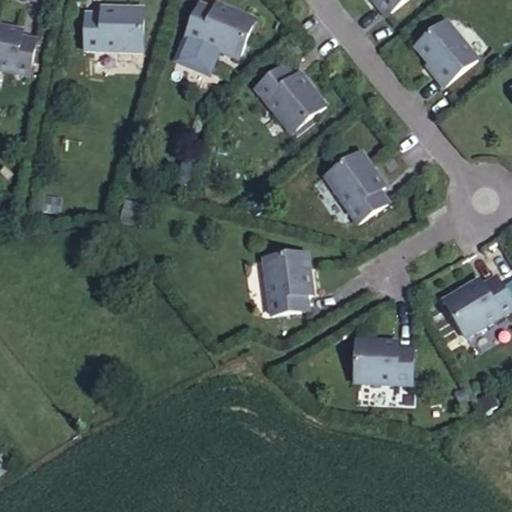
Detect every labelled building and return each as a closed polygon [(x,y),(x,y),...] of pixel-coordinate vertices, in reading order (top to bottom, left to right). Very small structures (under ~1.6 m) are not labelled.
[(373,0),(382,10),(394,0),(373,0)] [(197,3),(183,38),(237,58),(252,17),(214,3),(211,9),(197,3)] [(85,50),(143,53),(145,9),(102,7),(102,14),(87,13),(85,50)] [(442,16),(411,41),(432,66),(428,69),(439,82),(474,54),(442,16)] [(0,68),(29,75),(37,39),(22,36),(24,29),(0,24),(0,68)] [(253,85),(288,130),(322,102),(296,70),(291,74),(281,62),(253,85)] [(322,174),(355,221),(386,200),(378,188),(383,185),(359,149),(322,174)] [(124,197),(117,218),(139,225),(145,204),(124,197)] [(139,232),(160,237),(166,216),(144,211),(139,232)] [(261,257),(269,314),(306,309),(304,294),(310,293),(305,251),(261,257)] [(440,298),(463,335),(511,304),(511,303),(493,273),(480,281),(476,275),(440,298)] [(354,343),(352,386),(410,388),(411,351),(395,350),(396,344),(354,343)]
